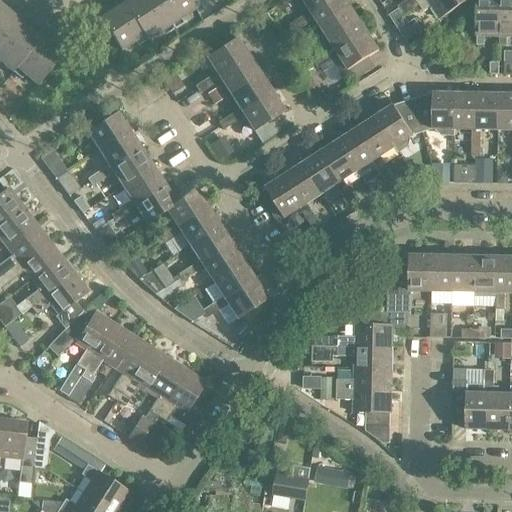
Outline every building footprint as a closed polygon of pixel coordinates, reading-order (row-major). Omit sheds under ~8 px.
[(112,10),(99,18),(120,51),(143,36),(146,41),(194,10),(191,5),(199,0),(127,0),(113,9),(112,8),(111,9),(112,10)] [(302,0),(311,12),(301,19),(306,27),(315,20),(313,17),(338,0),(302,0)] [(355,15),(345,0),(338,0),(313,17),(315,20),(325,35),(355,15)] [(469,0),(427,0),(419,6),(423,12),(432,6),(440,19),(469,0)] [(484,37),(498,37),(498,0),(477,0),(476,37),(477,37),(477,45),(484,45),(484,37)] [(506,37),(511,37),(511,0),(508,0),(498,0),(498,37),(499,37),(499,46),(506,46),(506,37)] [(0,63),(12,73),(16,69),(37,86),(61,57),(59,55),(49,47),(50,45),(49,44),(48,46),(21,23),(25,17),(21,13),(16,19),(0,5),(0,63)] [(390,16),(394,22),(404,16),(399,9),(390,16)] [(367,33),(355,15),(325,35),(334,49),(325,56),(329,63),(339,56),(337,53),(367,33)] [(409,23),(404,16),(394,22),(399,30),(409,23)] [(295,34),(306,27),(301,19),(290,26),(295,34)] [(329,63),(321,69),(324,74),(334,67),(341,77),(379,51),(367,33),(337,53),(339,56),(329,63)] [(236,39),(206,58),(216,73),(206,80),(210,87),(221,81),(218,77),(248,57),(236,39)] [(321,69),(329,63),(325,56),(314,63),(319,70),(321,69)] [(260,76),(248,57),(218,77),(221,81),(230,95),(260,76)] [(498,75),(498,64),(489,64),(489,75),(498,75)] [(230,95),(239,110),(218,123),(229,116),(234,124),(244,117),(242,113),(272,94),(260,76),(230,95)] [(210,87),(206,80),(195,87),(199,94),(210,87)] [(284,113),(272,94),(242,113),(244,117),(254,132),(284,113)] [(432,94),(413,100),(422,134),(432,131),(432,94)] [(454,138),(454,131),(455,95),(432,94),(432,131),(437,131),(441,137),(454,138)] [(476,95),(455,95),(454,131),(472,131),(471,143),(480,144),(480,131),(476,131),(476,95)] [(480,131),(498,132),(498,95),(476,95),(476,131),(480,131)] [(511,95),(498,95),(498,132),(511,131),(511,95)] [(422,134),(413,100),(393,106),(413,137),(422,134)] [(393,106),(375,119),(394,149),(413,137),(393,106)] [(79,144),(89,137),(99,152),(129,132),(117,113),(87,132),(85,129),(74,136),(79,144)] [(223,131),(234,124),(229,116),(218,123),(223,131)] [(376,161),(380,158),(394,149),(375,119),(357,131),(376,161)] [(338,142),(358,173),(373,163),(379,173),(387,169),(380,158),(376,161),(357,131),(338,142)] [(141,151),(129,132),(99,152),(108,166),(98,173),(102,181),(113,174),(110,170),(141,151)] [(338,142),(320,154),(340,185),(344,182),(358,173),(338,142)] [(471,143),(471,156),(480,156),(480,144),(471,143)] [(153,169),(141,151),(110,170),(113,174),(122,189),(153,169)] [(337,187),(343,197),(351,192),(344,182),(340,185),(320,154),(302,166),(322,196),(337,187)] [(322,196),(302,166),(284,178),(304,208),(308,206),(322,196)] [(122,189),(131,203),(121,210),(125,217),(136,210),(134,207),(165,187),(153,169),(122,189)] [(386,184),(394,179),(388,171),(387,169),(379,173),(386,184)] [(102,181),(98,173),(87,180),(92,188),(102,181)] [(285,221),(301,210),(307,221),(315,216),(308,206),(304,208),(284,178),(266,190),(285,221)] [(175,204),(165,187),(134,207),(136,210),(146,226),(166,213),(166,212),(176,204),(175,204)] [(0,222),(20,206),(7,189),(0,194),(0,222)] [(196,190),(175,204),(176,204),(166,212),(166,213),(175,225),(177,229),(208,209),(196,190)] [(358,203),(351,192),(343,197),(350,208),(358,203)] [(84,196),(73,203),(82,215),(90,210),(89,209),(92,208),(84,196)] [(0,222),(0,241),(4,247),(34,224),(20,206),(0,222)] [(175,225),(165,232),(169,239),(180,232),(189,247),(219,227),(208,209),(177,229),(175,225)] [(115,223),(125,217),(121,210),(110,216),(115,223)] [(315,216),(307,221),(314,232),(322,227),(315,216)] [(0,264),(0,276),(47,241),(34,224),(4,247),(11,256),(0,264)] [(201,265),(231,246),(219,227),(189,247),(198,261),(188,268),(193,275),(203,269),(201,265)] [(154,239),(156,242),(159,246),(169,239),(165,232),(154,239)] [(24,272),(30,280),(60,257),(47,241),(0,276),(0,294),(3,292),(1,290),(24,272)] [(243,264),(231,246),(201,265),(203,269),(213,284),(243,264)] [(409,292),(430,292),(430,257),(410,256),(409,292)] [(21,315),(30,308),(73,274),(60,257),(30,280),(38,290),(15,308),(21,315)] [(452,257),(430,257),(430,292),(452,292),(452,257)] [(452,292),(473,293),(474,258),(452,257),(452,292)] [(494,302),(495,258),(474,258),(473,293),(489,293),(489,301),(494,302)] [(504,293),(511,293),(511,258),(495,258),(494,302),(495,302),(495,310),(504,311),(504,293)] [(254,282),(243,264),(213,284),(222,298),(224,302),(254,282)] [(182,282),(193,275),(188,268),(177,275),(182,282)] [(152,272),(138,281),(155,296),(163,290),(152,272)] [(64,330),(65,330),(83,312),(75,302),(87,293),(73,274),(30,308),(36,317),(50,306),(57,316),(55,318),(64,330)] [(222,298),(212,305),(216,312),(227,305),(236,320),(266,301),(254,282),(224,302),(222,298)] [(337,338),(337,347),(392,348),(392,327),(392,314),(398,314),(398,292),(388,292),(388,314),(367,313),(367,326),(356,326),(355,338),(337,338)] [(102,293),(83,312),(90,319),(94,312),(97,308),(100,310),(108,297),(102,293)] [(212,305),(201,312),(206,319),(216,312),(212,305)] [(67,398),(84,371),(114,324),(94,312),(90,319),(83,312),(65,330),(76,340),(74,344),(85,351),(75,365),(76,366),(59,392),(67,398)] [(431,338),(446,338),(447,315),(431,315),(431,338)] [(102,362),(112,368),(132,336),(114,324),(84,371),(93,376),(102,362)] [(479,331),(472,331),(472,339),(491,340),(491,329),(479,328),(479,331)] [(461,339),(472,339),(472,331),(461,331),(461,339)] [(511,331),(501,331),(501,340),(511,340),(511,331)] [(107,396),(116,402),(151,348),(132,336),(112,368),(122,374),(107,396)] [(333,358),(337,358),(355,358),(355,369),(391,370),(392,348),(337,347),(312,347),(311,363),(333,363),(333,358)] [(138,385),(148,391),(168,359),(151,348),(116,402),(124,407),(138,385)] [(128,437),(140,445),(153,424),(157,418),(187,371),(168,359),(148,391),(157,397),(143,419),(140,417),(128,437)] [(336,380),(336,390),(391,391),(391,370),(355,369),(354,381),(336,380)] [(91,379),(93,376),(84,371),(67,398),(68,398),(67,399),(78,407),(92,385),(91,385),(94,381),(91,379)] [(157,418),(165,423),(168,418),(185,428),(191,418),(185,415),(205,383),(187,371),(157,418)] [(483,382),(493,383),(493,371),(484,371),(483,382)] [(333,390),(333,379),(322,378),(322,390),(333,390)] [(488,394),(483,394),(483,386),(467,386),(467,383),(453,382),(452,422),(465,423),(465,430),(488,430),(488,394)] [(488,430),(509,431),(509,395),(499,394),(499,387),(493,387),(493,383),(483,382),(483,394),(488,394),(488,430)] [(333,390),(322,390),(320,390),(320,401),(332,401),(333,390)] [(391,391),(336,390),(336,401),(353,401),(353,413),(366,413),(366,426),(390,426),(390,414),(391,391)] [(285,412),(279,422),(292,431),(298,421),(285,412)] [(4,420),(0,454),(0,457),(22,460),(26,423),(4,420)] [(153,424),(140,445),(150,451),(163,431),(153,424)] [(48,440),(36,438),(33,468),(45,469),(48,440)] [(83,471),(81,475),(91,481),(83,494),(111,511),(112,511),(126,491),(100,474),(105,467),(84,454),(76,467),(83,471)] [(333,487),(337,470),(319,466),(315,483),(333,487)] [(32,468),(20,467),(19,483),(31,484),(32,468)] [(293,479),(276,476),(273,500),(307,505),(311,472),(294,470),(293,479)] [(56,511),(111,511),(83,494),(75,506),(65,499),(56,511)] [(207,511),(260,511),(262,505),(210,496),(207,511)]
